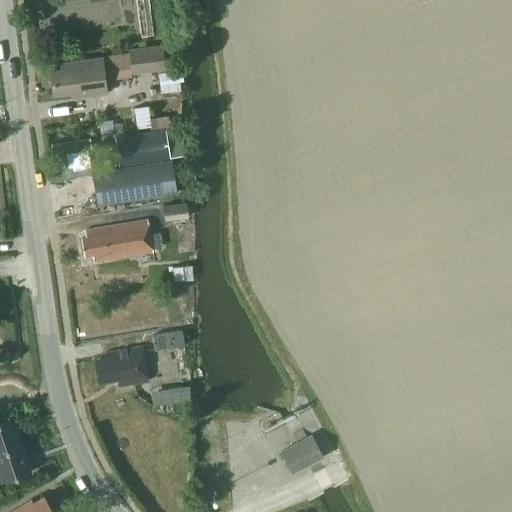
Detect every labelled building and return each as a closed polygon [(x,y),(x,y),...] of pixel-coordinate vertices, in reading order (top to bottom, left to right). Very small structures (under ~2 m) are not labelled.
[(129,52),(132,73),(165,69),(162,44),(129,48),(129,52)] [(129,52),(101,56),(101,59),(104,80),(132,76),(132,73),(129,52)] [(104,80),(101,59),(62,64),(63,70),(52,72),(55,93),(78,90),(79,96),(106,93),(104,80)] [(169,115),(149,118),(151,131),(166,129),(171,128),(169,115)] [(182,127),(166,129),(170,157),(186,155),(182,127)] [(115,136),(119,165),(170,157),(166,129),(151,131),(115,136)] [(90,137),(51,144),(53,156),(92,149),(90,137)] [(177,190),(172,159),(92,174),(97,204),(177,190)] [(164,206),(166,222),(189,219),(186,202),(164,206)] [(150,234),(148,220),(86,230),(87,237),(82,238),(85,256),(93,254),(94,260),(153,251),(153,248),(163,246),(160,232),(150,234)] [(190,369),(183,330),(153,335),(155,349),(175,346),(179,371),(190,369)] [(149,381),(142,347),(105,353),(106,359),(96,361),(100,383),(123,379),(124,385),(149,381)] [(171,402),(184,400),(182,386),(169,388),(171,402)] [(0,452),(22,445),(13,417),(0,421),(0,452)] [(323,456),(312,435),(282,451),(293,472),(323,456)] [(22,445),(0,452),(0,476),(2,482),(31,472),(22,445)] [(16,511),(53,511),(47,501),(32,510),(29,505),(16,511)]
